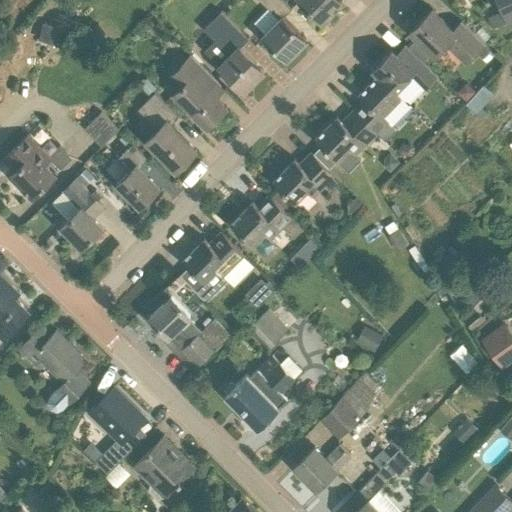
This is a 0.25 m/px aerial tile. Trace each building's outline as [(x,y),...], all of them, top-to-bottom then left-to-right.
[(285,0),(261,0),(280,18),(263,35),(287,59),(307,39),(283,15),(291,6),(285,0)] [(299,0),(323,23),(343,1),(341,0),(299,0)] [(511,0),(498,0),(502,9),(507,20),(511,18),(511,0)] [(453,28),(433,8),(410,31),(433,53),(444,41),(465,62),(484,43),(462,20),(453,28)] [(502,9),(489,16),(494,27),(507,20),(502,9)] [(245,90),(264,70),(241,46),(250,37),(222,10),(204,30),(226,51),(216,61),(245,90)] [(71,28),(49,22),(44,40),(66,46),(71,28)] [(397,90),(406,100),(406,99),(422,84),(426,88),(438,76),(425,62),(406,44),(397,53),(393,48),(374,67),(397,90)] [(217,80),(191,55),(173,73),(184,83),(175,92),(208,126),(228,106),(209,87),(217,80)] [(412,105),(406,99),(406,100),(397,90),(374,67),(372,69),(378,74),(359,94),(364,99),(354,109),(377,132),(385,140),(396,128),(392,124),(412,105)] [(0,140),(35,106),(0,69),(0,140)] [(494,94),(484,85),(467,103),(477,112),(494,94)] [(156,91),(138,109),(158,129),(147,139),(177,169),(197,149),(167,120),(176,111),(156,91)] [(354,109),(343,120),(338,115),(316,137),(338,159),(351,146),(357,152),(377,132),(354,109)] [(102,111),(85,127),(102,145),(119,129),(102,111)] [(50,158),(27,135),(5,157),(17,169),(11,174),(33,196),(70,160),(60,149),(50,158)] [(131,141),(115,158),(128,170),(117,182),(141,206),(160,186),(140,165),(148,157),(131,141)] [(403,155),(412,155),(415,152),(415,147),(412,144),(403,143),(400,147),(400,152),(403,155)] [(335,173),(313,151),(301,163),(296,158),(274,180),(295,201),(307,190),(312,195),(325,183),(332,191),(342,181),(335,173)] [(401,162),(391,152),(385,158),(385,165),(392,171),(401,162)] [(98,200),(103,195),(97,189),(92,193),(87,189),(77,177),(64,189),(81,207),(62,225),(83,247),(84,247),(83,246),(102,228),(103,228),(93,217),(104,206),(98,200)] [(270,193),(258,205),(253,200),(232,222),(263,253),(268,253),(274,247),(274,242),(272,239),(283,227),(294,238),(304,228),(294,216),(270,193)] [(400,228),(389,235),(398,250),(410,243),(400,228)] [(244,252),(222,230),(210,242),(205,237),(184,259),(204,279),(215,268),(221,275),(244,252)] [(310,237),(302,245),(311,254),(319,246),(310,237)] [(458,263),(453,259),(447,264),(452,269),(458,263)] [(472,267),(483,279),(488,274),(477,262),(472,267)] [(0,333),(4,337),(30,311),(8,290),(13,286),(0,272),(0,333)] [(464,274),(452,284),(463,296),(475,286),(464,274)] [(262,278),(254,287),(262,295),(271,287),(262,278)] [(231,334),(215,318),(193,339),(179,324),(191,313),(172,296),(150,316),(151,317),(152,316),(159,324),(158,325),(169,336),(171,334),(184,348),(183,350),(198,366),(231,334)] [(269,307),(254,321),(274,341),(289,328),(269,307)] [(477,308),(465,319),(474,330),(486,320),(477,308)] [(57,329),(50,336),(40,326),(21,346),(38,363),(44,357),(65,378),(55,389),(56,391),(52,395),(49,401),(52,406),(58,409),(65,406),(90,381),(78,369),(88,359),(57,329)] [(366,327),(358,342),(373,349),(381,333),(366,327)] [(511,357),(511,338),(505,329),(486,343),(503,365),(511,357)] [(252,428),(257,426),(259,427),(261,425),(260,425),(269,416),(288,397),(282,390),(296,377),(273,353),(254,373),(250,376),(247,373),(236,384),(231,382),(226,387),(228,392),(226,394),(247,415),(244,420),(252,428)] [(384,392),(364,373),(342,396),(321,418),(340,437),(362,416),(384,392)] [(91,410),(123,441),(139,425),(147,417),(115,386),(91,410)] [(511,415),(500,430),(511,439),(511,415)] [(467,416),(453,432),(465,443),(479,428),(467,416)] [(409,437),(400,428),(390,439),(398,448),(409,437)] [(181,450),(178,453),(173,448),(175,445),(164,434),(134,466),(141,473),(151,482),(149,489),(158,497),(163,495),(167,491),(178,480),(181,482),(197,466),(181,450)] [(131,450),(130,449),(127,452),(116,441),(95,461),(108,472),(131,450)] [(351,455),(341,443),(326,457),(316,446),(295,466),(317,488),(351,455)] [(412,461),(400,448),(387,461),(362,487),(371,497),(355,511),(399,511),(378,490),(396,471),(399,474),(412,461)] [(508,511),(511,508),(511,497),(497,483),(467,511),(440,511),(438,510),(436,511),(508,511)] [(257,511),(243,498),(229,511),(257,511)]
